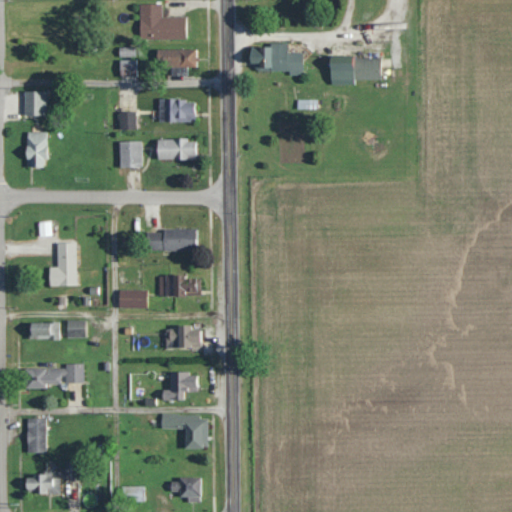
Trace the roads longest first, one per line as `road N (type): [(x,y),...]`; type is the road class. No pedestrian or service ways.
road 1 (tertiary): [(231,511),(226,0)]
road 2 (residential): [(0,197),(229,197)]
